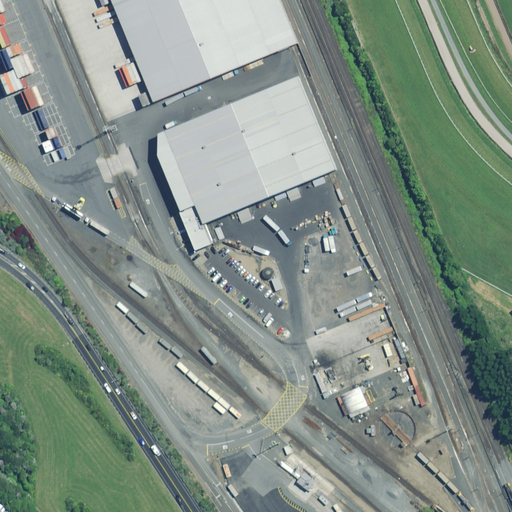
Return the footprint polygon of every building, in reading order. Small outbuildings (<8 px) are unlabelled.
[(111,0),(152,100),(293,43),(298,41),(280,0),(111,0)] [(299,72),(157,130),(157,153),(196,251),(213,244),(206,225),(332,174),(339,171),(299,72)] [(284,289),(280,277),(272,280),(276,291),(284,289)] [(353,417),(370,410),(363,394),(366,393),(363,386),(338,398),(346,416),(349,415),(352,420),(354,419),(353,417)] [(294,453),(291,445),(285,448),(288,455),(294,453)] [(317,480),(307,472),(305,474),(299,481),(310,490),(316,482),(317,480)]
